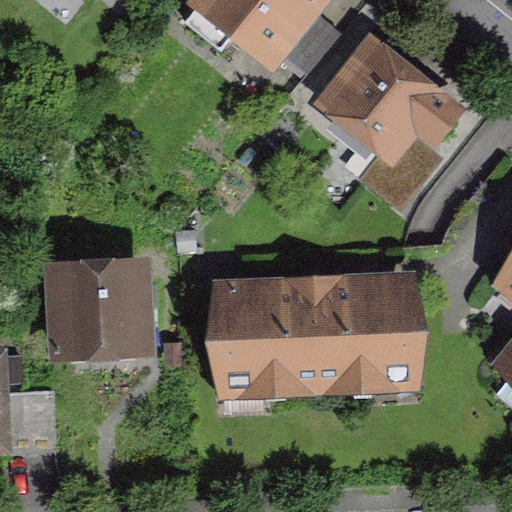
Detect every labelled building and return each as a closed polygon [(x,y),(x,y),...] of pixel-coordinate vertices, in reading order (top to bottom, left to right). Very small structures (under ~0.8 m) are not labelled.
[(326,0),(198,0),(193,8),(274,73),(330,3),(326,0)] [(374,33),(315,103),(390,166),(417,134),(438,152),(471,113),(374,33)] [(511,261),(492,285),(511,301),(511,345),(497,364),(511,377),(511,261)] [(150,262),(44,267),(48,362),(154,357),(150,262)] [(418,275),(215,287),(222,401),(425,389),(418,275)] [(11,352),(0,352),(0,455),(16,455),(11,352)]
